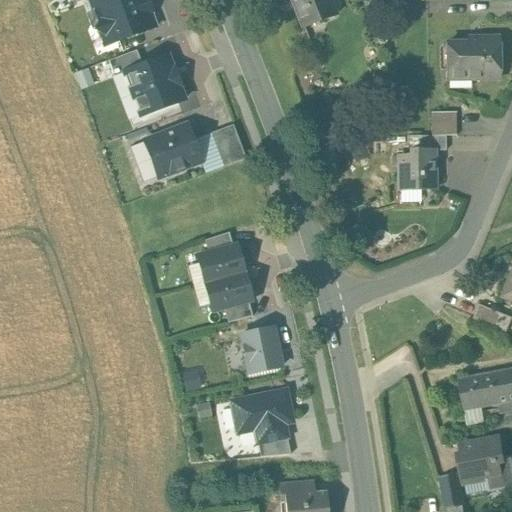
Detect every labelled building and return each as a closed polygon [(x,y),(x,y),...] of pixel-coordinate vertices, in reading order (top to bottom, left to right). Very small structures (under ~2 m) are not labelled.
[(89,0),(98,23),(95,31),(97,32),(104,47),(155,28),(149,12),(152,11),(147,0),(89,0)] [(291,0),(302,28),(335,15),(329,0),(291,0)] [(499,79),(498,38),(468,39),(468,43),(446,44),(446,80),(499,79)] [(167,56),(126,72),(135,95),(133,95),(141,116),(183,100),(178,87),(180,86),(174,69),(172,69),(167,56)] [(456,113),(431,113),(431,137),(445,137),(456,136),(456,113)] [(186,126),(145,141),(158,178),(200,163),(186,126)] [(445,151),(445,137),(431,137),(421,137),(421,151),(432,151),(432,152),(445,151)] [(432,152),(432,151),(421,151),(411,151),(411,156),(398,157),(399,191),(434,191),(434,163),(432,163),(432,152)] [(236,246),(197,257),(205,284),(243,274),(236,246)] [(243,274),(205,284),(212,311),(251,301),(243,274)] [(511,319),(511,318),(479,305),(473,319),(506,333),(511,319)] [(272,329),(240,335),(248,374),(280,368),(272,329)] [(511,370),(458,381),(464,412),(498,405),(511,402),(511,370)] [(285,391),(230,403),(237,434),(254,430),(257,444),(286,438),(284,424),(292,423),(285,391)] [(511,402),(498,405),(499,415),(511,412),(511,402)] [(499,440),(460,448),(462,457),(458,458),(463,483),(487,478),(490,492),(506,488),(506,489),(511,487),(511,465),(510,458),(503,459),(499,440)] [(457,476),(442,479),(447,508),(462,505),(457,476)] [(303,482),(278,484),(279,496),(304,494),(303,482)] [(304,494),(279,496),(280,502),(285,502),(285,511),(327,511),(326,492),(304,494)]
